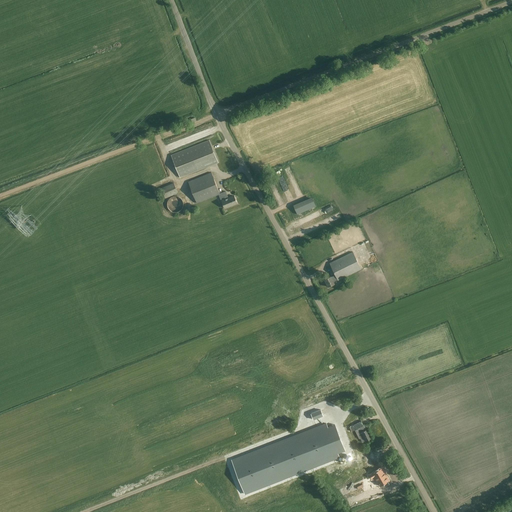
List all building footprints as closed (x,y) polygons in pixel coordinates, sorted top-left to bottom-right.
[(218,163),(209,140),(171,155),(180,178),(218,163)] [(292,169),(286,172),(293,187),(298,184),(292,169)] [(280,170),(276,173),(281,184),(285,182),(280,170)] [(220,194),(212,173),(189,182),(197,203),(219,195),(221,201),(222,201),(225,208),(237,203),(234,196),(228,198),(226,192),(220,194)] [(309,176),(302,178),(305,189),(311,188),(309,176)] [(178,193),(174,183),(162,188),(166,198),(178,193)] [(167,204),(168,205),(168,206),(168,207),(168,208),(169,208),(169,209),(169,210),(170,210),(170,211),(171,211),(172,211),(172,212),(173,212),(174,212),(175,212),(176,212),(177,212),(178,212),(179,212),(179,211),(180,211),(181,211),(181,210),(182,210),(182,209),(182,208),(183,208),(183,207),(183,206),(183,205),(183,204),(183,203),(183,202),(183,201),(182,200),(182,199),(181,199),(181,198),(180,198),(179,197),(178,197),(177,197),(177,196),(176,196),(175,196),(174,196),(174,197),(173,197),(172,197),(171,197),(171,198),(170,198),(170,199),(169,199),(169,200),(168,201),(168,202),(168,203),(168,204),(167,204)] [(297,207),(284,211),(285,215),(282,215),(284,220),(300,214),(297,207)] [(308,217),(306,218),(307,222),(316,219),(315,213),(308,215),(308,217)] [(362,243),(353,248),(358,257),(360,256),(364,263),(373,258),(368,249),(373,247),(370,241),(363,244),(362,243)] [(361,269),(353,252),(329,263),(335,275),(331,277),(331,276),(324,279),(328,287),(334,284),(333,282),(337,280),(338,280),(361,269)] [(340,381),(349,378),(346,371),(338,375),(340,381)] [(321,410),(311,414),(313,420),(323,416),(321,410)] [(362,419),(343,427),(346,435),(365,427),(362,419)] [(326,423),(232,460),(245,494),(339,458),(337,454),(345,451),(335,425),(327,428),(326,423)] [(365,442),(372,439),(369,430),(362,433),(365,442)] [(328,466),(333,478),(344,474),(345,475),(355,471),(354,468),(363,464),(359,454),(328,466)] [(381,469),(369,475),(371,479),(375,477),(380,486),(389,481),(383,472),(381,469)]
